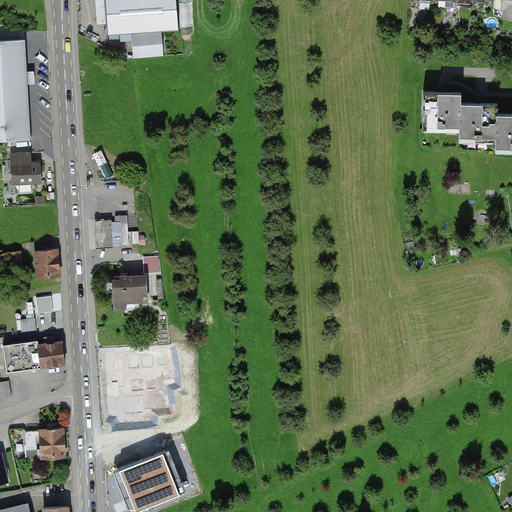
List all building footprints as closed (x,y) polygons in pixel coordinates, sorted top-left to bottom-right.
[(102,0),(105,35),(175,31),(173,0),(102,0)] [(511,0),(499,0),(499,11),(503,11),(503,21),(511,21),(511,0)] [(23,39),(0,40),(0,142),(29,140),(23,39)] [(460,93),(423,92),(422,127),(457,128),(456,139),(491,140),(491,154),(511,154),(511,113),(495,113),(495,103),(459,102),(460,93)] [(107,163),(101,152),(94,156),(99,167),(107,163)] [(28,153),(9,154),(10,185),(41,183),(39,161),(29,161),(28,153)] [(116,223),(112,224),(114,247),(130,245),(128,217),(115,218),(116,223)] [(97,251),(113,250),(111,222),(95,223),(97,251)] [(56,247),(30,250),(34,280),(59,277),(56,247)] [(19,251),(0,253),(0,264),(21,262),(19,251)] [(158,258),(144,258),(144,266),(144,274),(159,274),(158,258)] [(146,305),(145,280),(112,281),(114,312),(126,312),(126,306),(146,305)] [(51,297),(36,299),(38,314),(53,312),(51,297)] [(37,315),(22,316),(23,330),(38,329),(37,315)] [(38,343),(4,348),(8,375),(63,367),(59,344),(38,347),(38,343)] [(160,352),(144,353),(145,382),(161,382),(160,352)] [(0,398),(12,397),(10,382),(0,382),(0,398)] [(65,428),(40,429),(42,459),(66,458),(65,428)] [(0,485),(9,483),(2,453),(0,453),(0,485)] [(169,454),(115,476),(129,511),(144,511),(186,496),(169,454)] [(27,511),(25,503),(0,508),(0,511),(27,511)]
